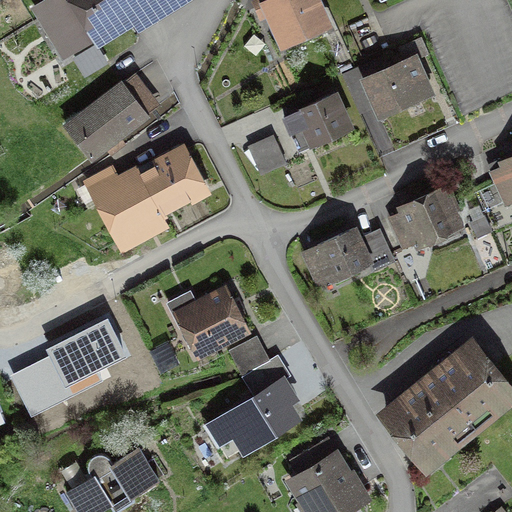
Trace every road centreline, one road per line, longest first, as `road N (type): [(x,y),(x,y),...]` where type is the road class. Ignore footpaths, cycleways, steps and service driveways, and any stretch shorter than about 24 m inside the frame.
road 1 (residential): [(265,237),(391,465),(400,511)]
road 2 (residential): [(252,214),(0,340)]
road 3 (residential): [(265,237),(511,120)]
road 4 (residential): [(215,0),(195,29),(184,75),(252,214)]
